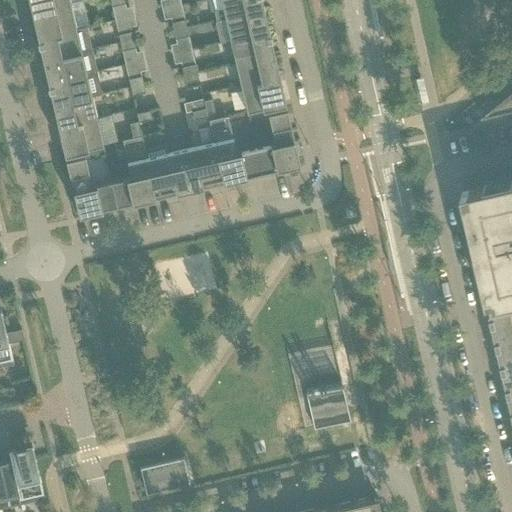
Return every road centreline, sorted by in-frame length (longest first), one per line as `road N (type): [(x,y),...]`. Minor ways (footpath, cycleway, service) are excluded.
road 1 (residential): [(511,159),(460,171),(431,193),(505,511)]
road 2 (residential): [(48,263),(324,194)]
road 3 (residential): [(48,263),(0,60)]
road 4 (residential): [(297,0),(332,159),(324,194)]
road 5 (residential): [(245,511),(388,477),(404,488),(409,511)]
road 6 (residential): [(80,396),(48,263)]
